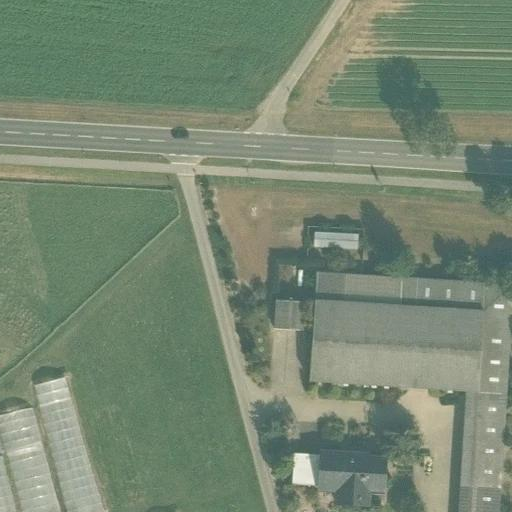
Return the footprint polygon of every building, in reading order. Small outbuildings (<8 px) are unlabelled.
[(357,249),(358,233),(310,232),(310,248),(357,249)] [(511,287),(315,274),(309,383),(465,393),(505,396),(511,287)] [(304,304),(275,302),(273,331),(302,333),(304,304)] [(97,511),(66,379),(36,387),(65,511),(97,511)] [(505,396),(465,393),(459,488),(499,491),(505,396)] [(61,511),(37,410),(0,418),(0,430),(18,511),(61,511)] [(384,461),(344,458),(344,456),(321,454),(320,457),(319,488),(318,489),(340,491),(339,505),(367,507),(368,491),(382,492),(384,461)] [(320,457),(293,455),(291,486),(319,488),(320,457)] [(0,459),(0,511),(14,511),(2,459),(0,459)] [(497,511),(499,491),(459,488),(457,511),(497,511)]
